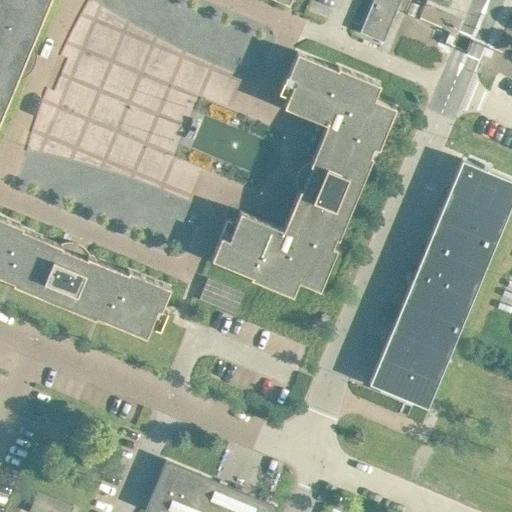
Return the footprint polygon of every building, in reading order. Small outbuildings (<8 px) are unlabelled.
[(0,0),(0,118),(16,79),(15,78),(20,65),(16,64),(22,51),(25,52),(31,39),(33,40),(49,0),(0,0)] [(383,41),(400,0),(372,0),(360,31),(383,41)] [(395,106),(383,101),(374,97),(380,83),(337,65),(337,67),(297,51),(287,74),(295,77),(283,105),(326,123),(309,163),(311,164),(306,176),(305,175),(305,177),(306,177),(301,189),(299,188),(282,228),(240,210),(228,238),(220,235),(211,258),(251,275),(250,277),(292,294),(298,280),(319,289),(337,247),(332,245),(335,237),(338,238),(372,156),(370,154),(373,146),(378,148),(395,106)] [(427,406),(472,297),(511,200),(511,179),(461,158),(368,382),(427,406)] [(160,310),(166,297),(170,286),(128,269),(127,271),(87,254),(86,257),(74,252),(75,251),(73,250),(73,251),(61,247),(62,244),(22,227),(23,225),(0,215),(0,275),(5,278),(6,273),(15,276),(12,283),(94,317),(97,311),(106,314),(104,319),(146,336),(157,308),(160,310)] [(270,511),(274,505),(213,480),(166,461),(147,507),(158,511),(270,511)] [(357,511),(332,502),(328,511),(357,511)]
